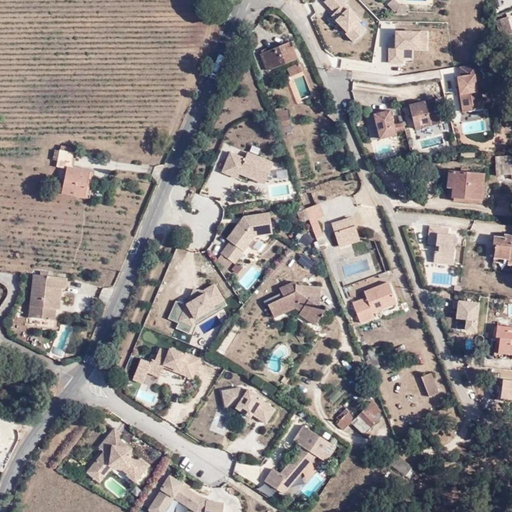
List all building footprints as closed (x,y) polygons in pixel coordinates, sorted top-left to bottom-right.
[(363,19),(343,0),(324,0),(324,1),(334,11),(330,15),(346,31),(344,33),(353,42),(367,28),(361,22),(363,19)] [(387,0),(384,3),(394,12),(397,12),(403,12),(403,3),(398,4),(394,0),(387,0)] [(310,16),(316,15),(313,2),(307,3),(310,16)] [(501,17),(491,21),(497,37),(508,33),(502,18),(501,17)] [(429,29),(396,29),(396,47),(388,48),(388,63),(405,63),(405,49),(429,49),(429,29)] [(261,51),(267,66),(296,55),(290,40),(261,51)] [(299,61),(286,67),(289,73),(302,68),(299,61)] [(485,108),(477,63),(459,66),(460,74),(455,75),(461,111),(485,108)] [(441,122),(435,97),(409,103),(415,129),(441,122)] [(274,109),(280,129),(291,126),(285,106),(274,109)] [(464,121),(485,118),(483,109),(463,112),(464,121)] [(394,138),(388,113),(372,117),(378,141),(394,138)] [(396,119),(397,131),(404,130),(403,118),(396,119)] [(402,152),(410,150),(407,132),(398,134),(402,152)] [(57,162),(69,165),(73,147),(60,145),(60,148),(59,151),(53,149),(51,159),(57,160),(57,162)] [(245,157),(230,151),(221,172),(238,179),(240,174),(265,185),(274,161),(248,150),(245,157)] [(342,150),(335,154),(343,167),(350,164),(342,150)] [(511,153),(492,156),(492,164),(511,162),(511,153)] [(511,162),(492,164),(493,174),(508,173),(509,178),(511,177),(511,162)] [(65,169),(59,194),(81,199),(87,173),(68,169),(65,169)] [(480,193),(482,172),(445,169),(444,184),(446,185),(445,194),(450,195),(450,189),(480,193)] [(479,198),(480,193),(450,189),(450,195),(479,198)] [(318,201),(304,207),(308,219),(314,217),(322,214),(318,201)] [(269,210),(243,214),(227,236),(230,238),(221,251),(235,261),(255,234),(272,231),(269,210)] [(349,214),(337,219),(340,226),(333,229),(338,243),(358,235),(349,214)] [(314,217),(308,219),(310,225),(315,238),(321,235),(314,217)] [(330,222),(333,229),(340,226),(337,219),(330,222)] [(437,249),(433,249),(432,259),(450,263),(453,241),(446,239),(447,233),(447,227),(427,225),(425,240),(433,242),(438,242),(437,249)] [(493,242),(492,255),(508,257),(509,253),(511,253),(511,232),(492,231),(490,242),(493,242)] [(298,238),(301,247),(313,242),(310,234),(298,238)] [(321,235),(315,238),(318,245),(324,243),(321,235)] [(511,262),(511,253),(509,253),(508,257),(492,255),(492,260),(511,262)] [(40,272),(35,271),(30,315),(55,318),(56,307),(54,306),(55,299),(60,299),(61,285),(66,285),(67,275),(49,273),(40,272)] [(275,288),(279,297),(265,304),(271,317),(291,307),(296,310),(295,312),(311,323),(321,308),(306,299),(308,296),(315,296),(316,284),(293,283),(291,281),(275,288)] [(397,303),(388,281),(364,291),(366,296),(351,302),(361,324),(376,318),(374,312),(397,303)] [(226,299),(215,282),(203,290),(193,288),(186,304),(176,300),(168,318),(179,322),(176,328),(189,334),(198,317),(226,299)] [(479,331),(479,300),(457,300),(457,331),(479,331)] [(511,352),(511,323),(496,322),(494,336),(498,337),(497,350),(511,352)] [(165,345),(157,342),(152,355),(149,354),(144,366),(157,372),(162,359),(177,365),(176,368),(190,373),(198,353),(183,347),(182,349),(167,342),(165,345)] [(428,371),(419,374),(427,395),(436,392),(428,371)] [(244,385),(239,381),(219,385),(223,402),(234,400),(233,402),(248,412),(250,409),(264,418),(273,404),(259,395),(260,393),(245,383),(244,385)] [(368,400),(356,414),(369,425),(375,418),(372,415),(377,409),(368,400)] [(338,419),(334,423),(341,430),(345,425),(350,420),(354,416),(349,412),(344,407),(336,416),(338,419)] [(381,413),(377,409),(372,415),(375,418),(381,413)] [(367,428),(369,425),(356,414),(354,416),(350,420),(363,432),(367,428)] [(262,476),(281,488),(314,450),(324,457),(334,442),(300,420),(290,435),(297,439),(292,446),(294,447),(277,467),(270,463),(262,476)] [(100,446),(83,467),(97,478),(109,463),(120,465),(124,468),(123,469),(133,477),(147,460),(138,451),(136,454),(129,448),(130,442),(128,442),(117,433),(120,429),(112,421),(95,442),(100,446)] [(394,452),(386,459),(397,473),(405,466),(394,452)] [(159,484),(145,504),(157,511),(158,511),(171,492),(193,506),(202,508),(200,511),(219,511),(221,496),(204,494),(204,492),(199,491),(179,479),(180,478),(167,469),(158,483),(159,484)] [(104,485),(120,497),(127,489),(111,476),(104,485)]
